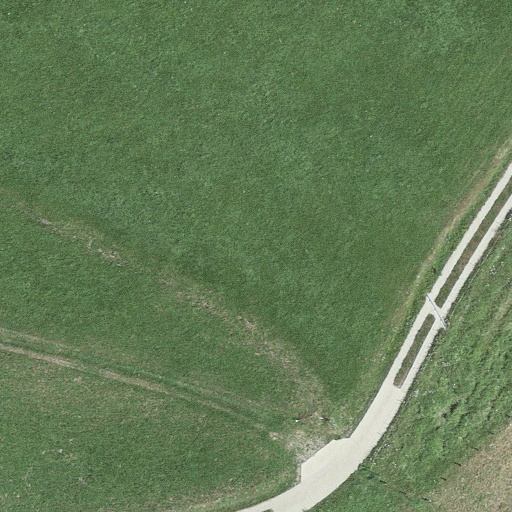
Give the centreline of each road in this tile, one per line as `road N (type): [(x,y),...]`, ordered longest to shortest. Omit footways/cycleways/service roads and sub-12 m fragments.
road 1 (track): [(344,466),(252,416),(0,337)]
road 2 (track): [(344,466),(511,186)]
